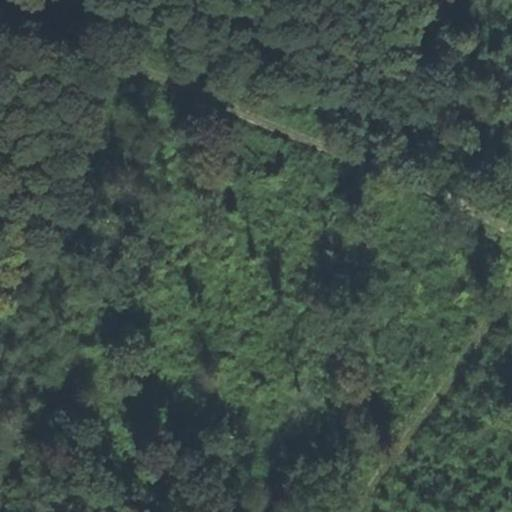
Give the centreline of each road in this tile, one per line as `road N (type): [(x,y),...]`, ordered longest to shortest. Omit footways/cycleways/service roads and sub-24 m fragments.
road 1 (track): [(0,1),(511,239)]
road 2 (track): [(362,511),(511,289)]
